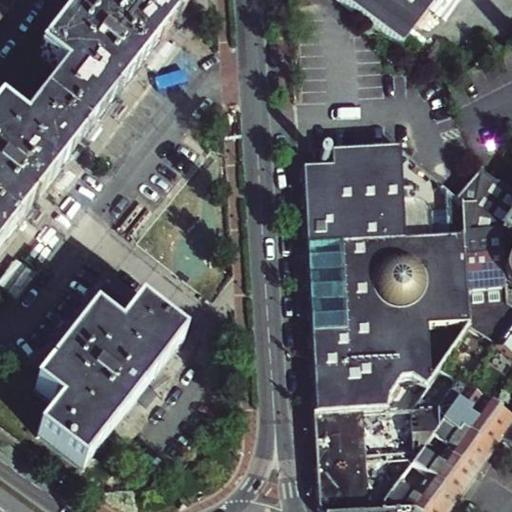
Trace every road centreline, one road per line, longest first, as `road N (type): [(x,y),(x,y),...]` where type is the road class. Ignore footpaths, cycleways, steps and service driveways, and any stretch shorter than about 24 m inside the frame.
road 1 (tertiary): [(270,356),(249,0)]
road 2 (unknown): [(82,232),(213,327),(222,355),(156,439)]
road 3 (tertiary): [(270,356),(266,450),(229,511)]
road 4 (tertiary): [(290,511),(270,356)]
